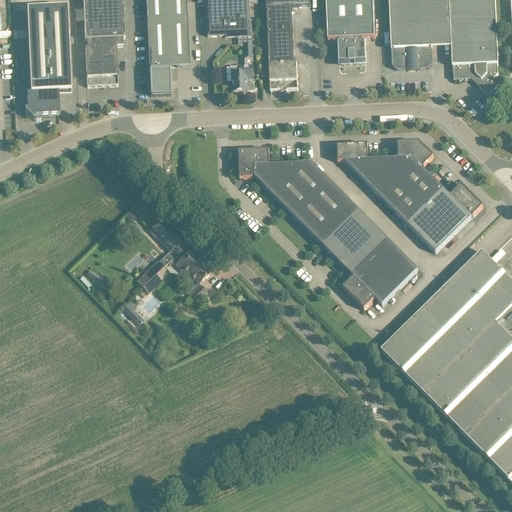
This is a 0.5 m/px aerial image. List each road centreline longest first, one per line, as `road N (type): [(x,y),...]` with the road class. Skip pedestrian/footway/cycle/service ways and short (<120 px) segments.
road 1 (unclassified): [(510,182),(447,119),(426,110),(154,119)]
road 2 (unclassified): [(383,405),(164,189),(154,119)]
road 3 (unclassified): [(156,511),(383,405)]
road 4 (unclassified): [(0,172),(90,131),(154,119)]
road 5 (unclassified): [(486,511),(383,405)]
